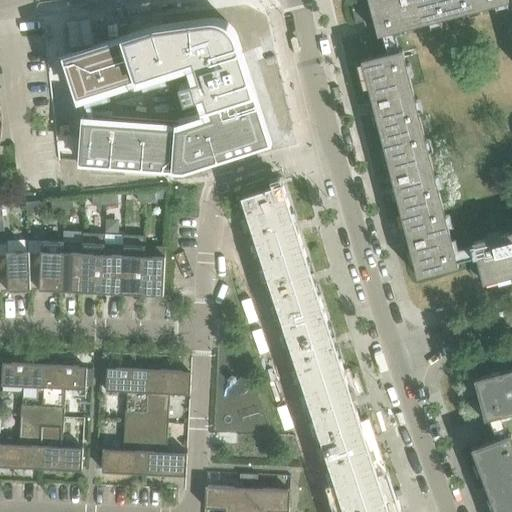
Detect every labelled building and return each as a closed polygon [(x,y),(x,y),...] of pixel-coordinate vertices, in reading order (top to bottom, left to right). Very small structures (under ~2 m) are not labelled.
[(455,15),(450,0),(368,0),(369,3),(371,3),(375,18),(379,34),(393,30),(455,15)] [(508,2),(507,0),(450,0),(455,15),(481,9),(508,2)] [(371,3),(369,3),(351,8),(355,23),(363,21),(375,18),(371,3)] [(399,50),(393,30),(379,34),(375,18),(363,21),(373,57),(399,50)] [(221,22),(215,21),(211,20),(202,21),(156,28),(65,57),(84,115),(81,163),(183,170),(269,142),(235,37),(232,32),(230,28),(226,25),(221,22)] [(419,114),(412,89),(401,50),(399,50),(373,57),(361,60),(371,99),(366,100),(368,107),(367,107),(368,112),(374,110),(382,142),(423,132),(419,114)] [(441,203),(432,164),(423,132),(382,142),(391,174),(385,175),(387,182),(386,182),(388,187),(394,186),(401,213),(441,203)] [(305,253),(295,222),(282,184),(269,188),(267,183),(241,192),(242,197),(241,197),(264,267),(305,253)] [(155,200),(154,191),(146,192),(146,201),(155,200)] [(146,201),(146,192),(137,193),(138,202),(146,201)] [(118,204),(117,195),(104,196),(105,205),(118,204)] [(105,205),(104,196),(92,198),(93,206),(105,205)] [(73,209),(72,200),(63,201),(64,210),(73,209)] [(64,210),(63,201),(51,202),(52,211),(64,210)] [(454,250),(448,228),(441,203),(401,213),(407,238),(402,240),(404,246),(403,246),(404,251),(410,250),(417,277),(458,267),(457,262),(454,250)] [(511,232),(472,242),(473,245),(454,250),(457,262),(473,258),(476,257),(483,283),(511,275),(511,232)] [(80,292),(83,233),(82,243),(62,242),(60,289),(69,289),(69,291),(80,292)] [(101,291),(104,234),(83,233),(80,292),(92,292),(92,290),(101,291)] [(121,294),(124,235),(123,235),(123,244),(105,244),(105,234),(104,234),(101,291),(110,291),(110,293),(121,294)] [(142,293),(144,236),(124,235),(121,294),(133,294),(133,292),(142,293)] [(163,296),(165,247),(145,246),(145,236),(144,236),(142,293),(151,293),(151,295),(163,296)] [(60,289),(62,242),(41,241),(41,254),(29,254),(29,251),(28,251),(29,289),(51,290),(51,288),(60,289)] [(29,289),(28,251),(7,252),(7,256),(0,256),(0,291),(21,291),(20,289),(29,288),(29,289)] [(322,304),(312,273),(305,253),(264,267),(281,318),(322,304)] [(343,370),(333,337),(322,304),(281,318),(302,384),(343,370)] [(42,416),(44,364),(11,363),(11,365),(2,364),(1,385),(22,386),(20,415),(42,416)] [(64,418),(65,388),(86,389),(87,368),(78,368),(78,366),(44,364),(42,416),(64,418)] [(146,422),(149,369),(115,368),(115,370),(107,369),(106,391),(126,392),(124,420),(146,422)] [(168,423),(170,394),(190,395),(191,374),(182,373),(182,371),(149,369),(146,422),(168,423)] [(511,412),(511,369),(474,379),(484,419),(484,420),(501,416),(511,412)] [(361,423),(353,400),(343,370),(302,384),(319,437),(361,423)] [(39,469),(42,416),(20,415),(19,445),(0,443),(0,464),(6,465),(6,467),(39,469)] [(62,447),(64,418),(42,416),(39,469),(73,471),(73,468),(82,469),(83,448),(62,447)] [(506,435),(501,416),(484,420),(484,419),(482,428),(479,429),(485,443),(506,435)] [(144,474),(146,422),(124,420),(123,450),(103,449),(102,470),(110,470),(110,473),(144,474)] [(167,452),(168,423),(146,422),(144,474),(177,476),(177,474),(186,474),(187,453),(167,452)] [(377,474),(366,440),(361,423),(319,437),(336,487),(377,474)] [(511,511),(511,436),(511,434),(506,435),(485,443),(471,449),(495,511),(511,511)] [(389,511),(387,503),(377,474),(336,487),(344,511),(389,511)] [(247,511),(248,488),(208,485),(207,495),(205,495),(204,508),(225,509),(225,510),(247,511)] [(282,511),(288,511),(289,499),(287,499),(288,489),(248,488),(247,511),(268,511),(282,511)]
